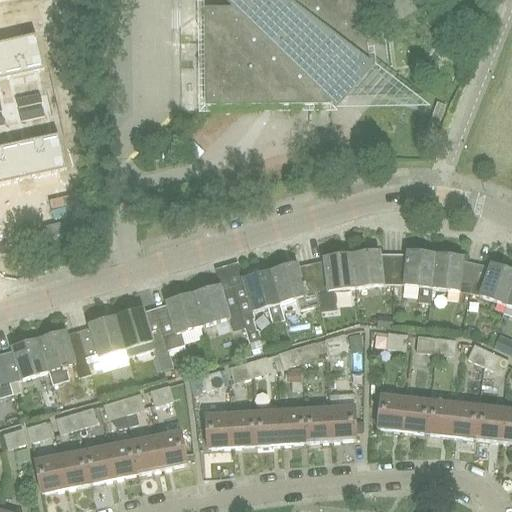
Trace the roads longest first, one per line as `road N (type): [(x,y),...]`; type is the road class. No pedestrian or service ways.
road 1 (residential): [(0,310),(401,194),(473,204),(511,222)]
road 2 (residential): [(481,511),(473,495),(451,482),(209,498),(134,511)]
